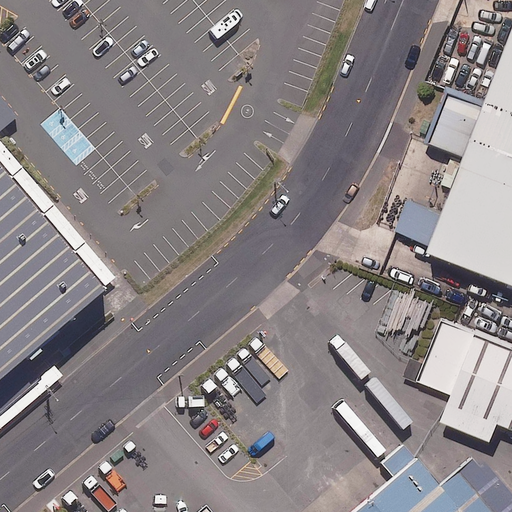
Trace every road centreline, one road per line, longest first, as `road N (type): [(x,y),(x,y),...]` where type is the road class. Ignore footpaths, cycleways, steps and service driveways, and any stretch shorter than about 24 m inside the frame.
road 1 (unclassified): [(404,0),(331,172),(267,267),(0,487)]
road 2 (unknown): [(192,195),(132,243),(43,143),(35,98),(0,57)]
